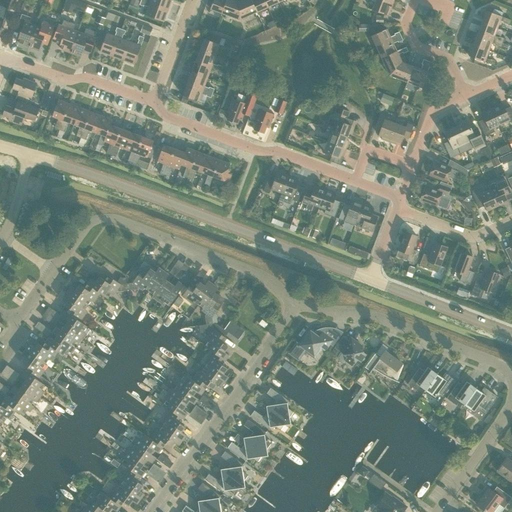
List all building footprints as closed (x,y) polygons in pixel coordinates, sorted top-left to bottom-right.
[(168,10),(141,0),(139,5),(143,6),(143,5),(148,7),(145,15),(164,22),(168,10)] [(140,0),(141,0),(168,10),(171,0),(140,0)] [(221,13),(226,0),(213,0),(210,8),(221,13)] [(239,19),(257,11),(251,0),(241,0),(239,1),(235,0),(226,0),(221,13),(239,19)] [(251,0),(257,11),(268,7),(264,0),(251,0)] [(402,8),(381,0),(375,0),(372,10),(388,15),(391,7),(396,9),(395,10),(400,12),(402,8)] [(482,22),(497,28),(500,20),(505,22),(504,23),(509,24),(511,20),(486,10),(482,22)] [(28,45),(35,26),(29,24),(31,17),(22,14),(17,25),(22,27),(17,41),(28,45)] [(59,47),(70,51),(77,33),(71,30),(73,23),(64,20),(59,31),(56,40),(61,42),(59,47)] [(35,26),(28,45),(39,49),(41,43),(48,45),(55,26),(54,26),(44,22),(41,29),(35,26)] [(477,33),(502,42),(504,38),(499,36),(499,37),(494,35),(497,28),(482,22),(477,33)] [(143,25),(140,32),(150,36),(153,29),(143,25)] [(111,56),(121,29),(117,27),(115,31),(116,31),(115,36),(107,33),(100,51),(111,56)] [(94,37),(95,32),(86,28),(83,35),(77,33),(70,51),(81,55),(83,50),(91,53),(97,38),(94,37)] [(122,60),(129,41),(122,38),(123,34),(124,34),(126,30),(121,29),(111,56),(122,60)] [(376,47),(401,36),(399,31),(394,34),(395,35),(390,37),(387,29),(371,36),(376,47)] [(501,47),(502,42),(477,33),(473,44),(489,50),(492,42),(496,44),(496,45),(501,47)] [(137,44),(129,41),(122,60),(134,64),(144,37),(139,35),(138,39),(139,40),(137,44)] [(200,50),(215,56),(218,48),(223,50),(222,51),(228,52),(229,48),(220,44),(222,38),(214,35),(211,41),(204,38),(200,50)] [(381,58),(397,51),(393,43),(398,41),(398,42),(403,40),(401,36),(376,47),(381,58)] [(486,58),(489,50),(473,44),(469,56),(494,65),(496,60),(491,58),(490,59),(486,58)] [(398,54),(403,52),(403,53),(408,51),(406,47),(397,51),(381,58),(389,75),(407,81),(413,66),(402,62),(398,54)] [(196,61),(221,71),(223,66),(217,64),(217,65),(212,63),(215,56),(200,50),(196,61)] [(413,66),(407,81),(418,86),(428,61),(423,59),(421,64),(422,64),(421,69),(413,66)] [(219,75),(221,71),(196,61),(191,72),(207,78),(210,70),(214,72),(214,73),(219,75)] [(428,61),(418,86),(430,90),(435,74),(427,71),(429,67),(430,67),(432,62),(428,61)] [(204,86),(207,78),(191,72),(187,84),(212,93),(214,89),(209,87),(209,88),(204,86)] [(37,83),(24,78),(23,81),(16,78),(12,88),(19,90),(18,93),(31,98),(37,83)] [(211,97),(212,93),(187,84),(183,95),(199,101),(201,93),(206,95),(206,96),(211,97)] [(244,103),(233,98),(227,112),(230,113),(227,119),(237,123),(240,117),(242,117),(244,114),(250,116),(258,95),(248,91),(244,103)] [(46,95),(42,107),(48,110),(53,98),(46,95)] [(59,130),(69,104),(58,99),(52,116),(58,118),(55,128),(59,130)] [(287,102),(279,99),(275,111),(282,114),(287,102)] [(18,100),(16,106),(13,105),(13,108),(6,105),(2,115),(9,118),(8,120),(21,125),(24,118),(35,120),(39,108),(18,100)] [(492,108),(499,125),(510,120),(511,122),(511,121),(511,109),(511,106),(505,109),(502,103),(492,108)] [(74,124),(80,108),(69,104),(59,130),(64,131),(68,122),(74,124)] [(326,126),(325,129),(326,129),(331,131),(347,136),(348,133),(351,134),(354,126),(356,121),(348,118),(350,112),(337,107),(332,119),(335,120),(333,126),(327,124),(326,126)] [(91,112),(80,108),(74,124),(80,126),(76,136),(81,138),(91,112)] [(493,128),(499,125),(492,108),(481,113),(484,118),(478,121),(485,136),(495,131),(493,128)] [(274,114),(259,109),(254,122),(256,123),(254,129),(264,133),(266,127),(269,128),(274,114)] [(388,141),(395,123),(390,121),(392,115),(381,111),(380,113),(375,126),(381,128),(379,134),(382,136),(381,138),(388,141)] [(101,116),(91,112),(81,138),(86,139),(89,130),(95,132),(101,116)] [(112,120),(101,116),(95,132),(101,134),(97,144),(102,146),(104,141),(110,124),(110,125),(112,120)] [(467,121),(456,126),(464,144),(467,150),(473,147),(475,150),(485,146),(483,142),(478,130),(472,132),(467,121)] [(395,123),(388,141),(396,144),(397,141),(400,143),(403,136),(408,139),(413,126),(407,123),(406,127),(395,123)] [(121,128),(110,125),(110,124),(104,141),(110,143),(106,153),(111,154),(121,128)] [(464,144),(456,126),(445,131),(450,142),(445,145),(450,157),(460,153),(467,150),(464,144)] [(131,132),(121,128),(111,154),(116,156),(119,147),(125,149),(131,132)] [(347,136),(331,131),(327,141),(346,148),(349,141),(346,140),(347,136)] [(142,136),(131,132),(125,149),(131,151),(128,161),(132,162),(142,136)] [(153,140),(142,136),(132,162),(137,164),(141,155),(147,157),(153,140)] [(346,148),(327,141),(323,152),(332,155),(330,161),(340,164),(346,148)] [(160,173),(164,174),(174,148),(163,144),(157,161),(163,163),(160,173)] [(183,176),(188,178),(198,152),(186,147),(185,152),(181,164),(187,166),(183,176)] [(185,152),(174,148),(164,174),(169,176),(173,167),(179,169),(181,164),(185,152)] [(319,152),(309,148),(307,153),(317,156),(319,152)] [(196,170),(202,172),(208,156),(198,152),(188,178),(193,179),(196,170)] [(508,161),(505,154),(499,157),(501,164),(508,161)] [(208,156),(202,172),(208,174),(204,184),(209,186),(213,176),(219,159),(208,156)] [(498,157),(490,160),(493,167),(501,164),(498,157)] [(230,164),(219,159),(213,176),(228,182),(231,174),(226,173),(230,164)] [(463,167),(450,160),(447,166),(434,161),(429,175),(446,181),(448,176),(453,178),(457,177),(458,172),(461,173),(463,167)] [(281,193),(288,176),(277,172),(275,177),(269,175),(264,189),(263,191),(269,193),(271,189),(281,193)] [(281,193),(279,200),(290,204),(292,199),(297,201),(302,188),(297,186),(299,180),(288,176),(281,193)] [(497,206),(508,201),(505,196),(511,193),(505,178),(495,183),(497,187),(490,189),(497,206)] [(442,182),(441,185),(439,185),(437,190),(425,186),(420,199),(437,205),(438,205),(445,208),(447,208),(450,200),(451,200),(453,196),(448,195),(450,189),(452,186),(442,182)] [(313,205),(319,207),(325,190),(314,186),(312,191),(307,189),(302,203),(308,205),(306,208),(311,210),(313,205)] [(487,211),(497,206),(490,189),(479,194),(479,192),(473,195),(479,208),(484,205),(487,211)] [(325,190),(319,207),(326,209),(324,213),(334,217),(340,202),(334,200),(336,194),(325,190)] [(350,218),(356,221),(363,204),(352,200),(350,205),(344,203),(338,218),(337,222),(347,225),(349,222),(350,218)] [(470,203),(463,200),(462,204),(468,212),(472,211),(470,203)] [(363,204),(356,221),(363,223),(362,227),(372,231),(377,216),(372,214),(374,208),(363,204)] [(318,231),(312,228),(309,236),(315,238),(318,231)] [(406,260),(414,263),(419,252),(413,249),(418,236),(405,232),(398,250),(409,254),(406,260)] [(423,253),(419,265),(429,269),(431,262),(440,265),(447,247),(434,243),(429,256),(423,253)] [(470,284),(471,280),(474,272),(468,270),(473,257),(460,252),(453,270),(462,274),(460,280),(470,284)] [(170,272),(174,276),(184,263),(178,260),(170,272)] [(149,291),(163,271),(158,267),(156,270),(144,261),(139,268),(141,270),(132,282),(127,283),(128,290),(136,288),(138,286),(143,290),(144,287),(149,291)] [(184,263),(174,276),(179,279),(186,270),(187,265),(184,263)] [(487,270),(483,280),(482,283),(476,280),(471,294),(481,298),(484,289),(493,292),(500,275),(487,270)] [(157,300),(170,283),(165,279),(168,274),(163,271),(149,291),(154,294),(152,296),(157,300)] [(127,283),(126,277),(121,277),(118,282),(108,275),(105,280),(100,276),(96,281),(91,278),(88,283),(100,292),(100,293),(107,298),(111,293),(113,295),(117,290),(119,291),(128,290),(127,283)] [(194,301),(198,304),(213,284),(208,280),(204,285),(200,282),(201,280),(196,276),(182,296),(192,303),(194,301)] [(174,286),(170,283),(157,300),(162,304),(164,301),(169,305),(183,285),(178,281),(174,286)] [(93,302),(100,293),(100,292),(88,283),(84,288),(80,284),(76,289),(71,286),(67,291),(87,305),(91,300),(93,302)] [(213,284),(198,304),(203,307),(201,310),(206,313),(205,315),(206,324),(213,323),(212,317),(221,305),(224,300),(214,293),(218,288),(213,284)] [(84,310),(87,305),(67,291),(64,296),(69,299),(65,304),(70,308),(67,312),(79,321),(80,321),(86,312),(84,310)] [(45,311),(58,321),(61,315),(49,306),(45,311)] [(54,326),(58,321),(45,311),(41,317),(54,326)] [(87,326),(80,321),(79,321),(67,312),(63,317),(68,321),(65,326),(82,338),(86,333),(83,331),(87,326)] [(264,327),(267,323),(262,319),(259,323),(264,327)] [(213,323),(206,324),(208,333),(210,334),(206,339),(209,341),(205,346),(212,351),(213,351),(225,360),(229,355),(224,351),(228,346),(223,343),(226,338),(214,329),(213,323)] [(78,343),(82,338),(65,326),(61,330),(56,327),(52,332),(57,336),(58,335),(73,346),(76,341),(78,343)] [(310,328),(298,345),(296,344),(289,353),(298,359),(305,349),(314,355),(320,347),(325,350),(332,340),(322,332),(321,334),(317,332),(316,333),(310,328)] [(58,335),(57,336),(54,340),(49,336),(46,342),(58,351),(65,356),(69,351),(71,353),(75,347),(73,346),(58,335)] [(362,346),(351,338),(349,341),(343,336),(335,347),(341,352),(338,356),(338,360),(342,363),(345,363),(346,361),(352,365),(357,359),(360,362),(366,354),(360,349),(362,346)] [(51,361),(58,351),(46,342),(42,346),(38,343),(34,348),(29,344),(25,349),(45,364),(49,359),(51,361)] [(381,356),(376,352),(365,367),(370,371),(368,373),(369,374),(373,368),(376,370),(379,372),(382,374),(384,376),(387,377),(390,379),(393,380),(397,381),(403,365),(385,352),(388,349),(387,348),(381,356)] [(42,368),(45,364),(25,349),(22,354),(27,358),(23,363),(28,366),(25,371),(37,380),(38,379),(44,370),(42,368)] [(208,362),(204,367),(224,381),(228,376),(223,373),(227,368),(222,364),(225,360),(213,351),(212,351),(205,361),(208,362)] [(3,370),(16,379),(19,374),(7,365),(3,370)] [(224,381),(204,367),(201,372),(199,370),(192,380),(204,389),(207,385),(212,388),(216,383),(221,387),(224,381)] [(420,386),(425,390),(437,374),(427,367),(424,371),(419,368),(407,384),(417,391),(420,386)] [(0,376),(12,384),(16,379),(3,370),(0,373),(0,376)] [(41,382),(38,379),(37,380),(25,371),(21,376),(26,379),(23,384),(40,397),(44,392),(41,390),(45,385),(41,382)] [(437,374),(425,390),(435,397),(438,392),(443,396),(455,379),(445,372),(442,377),(437,374)] [(178,378),(175,383),(174,383),(177,385),(192,395),(193,395),(196,391),(201,394),(204,389),(192,380),(185,374),(181,379),(178,378)] [(464,404),(476,388),(466,381),(463,385),(458,382),(446,398),(456,405),(459,401),(464,404)] [(0,390),(5,394),(9,389),(0,382),(0,390)] [(36,402),(40,397),(23,384),(19,389),(14,385),(10,391),(15,394),(16,394),(31,405),(31,404),(34,400),(36,402)] [(198,398),(193,395),(192,395),(177,385),(174,389),(171,387),(168,392),(185,405),(189,400),(194,404),(198,398)] [(266,406),(291,423),(289,417),(293,412),(288,408),(287,402),(288,401),(270,387),(266,393),(277,400),(274,404),(266,406)] [(481,391),(476,388),(464,404),(474,411),(477,406),(486,413),(497,397),(484,387),(481,391)] [(171,409),(183,418),(187,413),(182,410),(185,405),(168,392),(164,398),(167,399),(163,404),(170,410),(171,409)] [(16,394),(15,394),(12,398),(7,395),(4,400),(16,409),(16,410),(23,415),(27,410),(29,411),(33,406),(31,404),(31,405),(16,394)] [(212,409),(215,404),(203,395),(199,400),(212,409)] [(9,419),(16,410),(16,409),(4,400),(0,405),(0,404),(0,419),(3,422),(7,417),(9,419)] [(192,410),(205,419),(208,414),(196,405),(192,410)] [(284,424),(291,423),(266,406),(267,413),(264,417),(254,410),(250,415),(268,428),(270,427),(275,426),(280,430),(284,424)] [(166,421),(163,426),(182,440),(186,435),(181,431),(185,426),(180,423),(183,418),(171,409),(170,410),(163,419),(166,421)] [(493,417),(489,414),(484,421),(488,424),(493,417)] [(251,436),(243,437),(268,455),(267,449),(270,444),(267,441),(264,434),(266,432),(248,419),(244,425),(254,432),(251,436)] [(182,440),(163,426),(159,430),(157,429),(150,438),(162,447),(165,443),(170,446),(174,441),(179,445),(182,440)] [(136,436),(133,441),(132,442),(135,443),(150,454),(150,453),(153,449),(158,453),(162,447),(150,438),(143,433),(139,438),(136,436)] [(268,455),(243,437),(245,445),(242,449),(231,442),(227,447),(245,460),(247,458),(253,458),(258,461),(261,456),(268,455)] [(135,443),(132,448),(129,446),(126,451),(143,464),(147,459),(151,462),(155,457),(150,453),(150,454),(135,443)] [(121,463),(128,468),(141,477),(145,472),(140,468),(143,464),(126,451),(122,456),(125,458),(121,463)] [(228,468),(221,469),(245,487),(244,480),(248,475),(243,471),(241,466),(243,464),(225,451),(221,456),(231,464),(228,468)] [(169,468),(173,463),(161,454),(157,459),(169,468)] [(511,462),(507,459),(498,471),(511,481),(511,462)] [(368,471),(362,466),(358,472),(364,477),(368,471)] [(128,468),(121,478),(124,479),(120,484),(140,498),(144,493),(139,490),(143,485),(138,481),(141,477),(128,468)] [(159,483),(163,477),(150,468),(146,473),(159,483)] [(245,487),(221,469),(222,476),(219,481),(209,473),(205,479),(223,492),(224,490),(230,489),(235,493),(239,488),(245,487)] [(369,481),(380,488),(384,482),(374,474),(369,481)] [(198,501),(213,511),(228,511),(228,506),(225,507),(220,503),(219,497),(220,495),(202,482),(198,488),(208,495),(205,499),(198,501)] [(137,503),(140,498),(120,484),(117,489),(115,487),(108,496),(107,497),(120,506),(123,501),(128,505),(132,500),(137,503)] [(493,491),(489,488),(477,505),(486,511),(492,511),(498,504),(504,508),(511,497),(497,486),(493,491)] [(107,497),(108,496),(101,491),(97,496),(94,494),(87,504),(97,511),(100,511),(103,509),(107,511),(108,511),(112,508),(116,511),(120,506),(107,497)] [(402,511),(407,506),(393,496),(391,499),(383,493),(375,505),(382,510),(381,511),(402,511)] [(213,511),(198,501),(199,508),(196,511),(195,511),(186,505),(182,510),(183,511),(213,511)]
